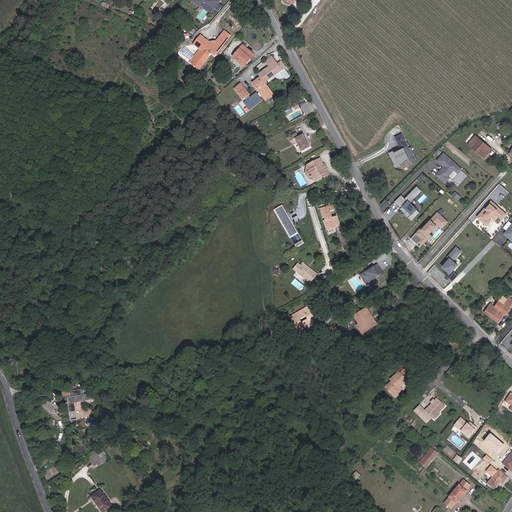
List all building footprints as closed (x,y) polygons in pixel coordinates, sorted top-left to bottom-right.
[(192,0),(192,1),(199,7),(200,5),(210,13),(213,9),(214,10),(221,0),(192,0)] [(202,34),(195,43),(201,49),(204,51),(209,55),(216,45),(202,34)] [(246,42),(244,45),(256,55),(258,52),(246,42)] [(244,45),(234,57),(245,67),(256,55),(244,45)] [(193,62),(204,51),(201,49),(191,60),(193,62)] [(209,55),(204,51),(193,62),(199,67),(209,55)] [(265,61),(269,67),(260,74),(263,78),(268,84),(278,76),(281,80),(284,78),(290,79),(293,76),(287,68),(288,67),(283,61),(279,65),(272,56),(265,61)] [(242,70),(245,67),(234,57),(231,60),(242,70)] [(265,97),(273,91),(268,84),(263,78),(254,84),(265,97)] [(250,96),(240,85),(237,87),(241,91),(239,94),(245,101),(250,96)] [(244,102),(250,110),(264,100),(258,92),(244,102)] [(303,134),(298,137),(296,133),(288,136),(293,145),(297,143),(301,152),(310,147),(303,134)] [(399,147),(388,153),(396,168),(400,166),(399,164),(408,159),(410,162),(416,159),(407,142),(406,143),(402,134),(394,138),(399,147)] [(485,158),(492,150),(475,136),(468,144),(485,158)] [(463,170),(443,152),(436,161),(442,166),(434,175),(445,185),(451,178),(449,176),(454,171),(458,175),(463,170)] [(328,174),(325,170),(324,171),(322,166),(323,166),(320,159),(307,166),(310,171),(309,172),(314,182),(328,174)] [(309,179),(314,182),(309,172),(310,171),(307,166),(305,167),(305,173),(309,179)] [(402,195),(395,202),(401,208),(399,209),(411,221),(420,213),(410,203),(422,192),(417,187),(405,199),(402,195)] [(507,215),(491,200),(476,217),(487,226),(492,220),(494,222),(498,218),(501,222),(507,215)] [(333,212),(338,211),(335,202),(330,203),(331,206),(323,209),(330,231),(343,227),(340,217),(335,219),(333,212)] [(298,232),(282,205),(275,210),(291,237),(298,232)] [(448,222),(437,212),(421,230),(419,229),(410,238),(420,247),(439,227),(442,229),(448,222)] [(511,223),(503,234),(511,241),(511,239),(511,223)] [(446,257),(448,259),(441,267),(449,275),(458,266),(453,261),(462,252),(456,247),(446,257)] [(317,274),(309,267),(308,268),(307,267),(307,266),(303,263),(301,266),(298,264),(294,269),(310,283),(317,274)] [(384,275),(378,265),(374,267),(373,266),(367,270),(368,271),(366,272),(361,275),(367,284),(379,276),(380,277),(384,275)] [(495,305),(492,303),(486,312),(492,316),(495,312),(497,313),(503,305),(497,301),(495,305)] [(510,310),(508,309),(511,305),(506,302),(503,305),(497,313),(495,312),(492,316),(500,322),(505,314),(506,315),(510,310)] [(309,307),(293,317),(303,332),(318,322),(309,307)] [(377,325),(366,308),(356,315),(361,323),(357,325),(361,332),(372,325),(374,327),(377,325)] [(374,327),(372,325),(361,332),(362,334),(374,327)] [(486,350),(482,346),(478,351),(477,353),(480,356),(481,354),(482,354),(486,350)] [(489,360),(481,369),(485,373),(491,378),(497,372),(491,367),(494,364),(489,360)] [(451,376),(463,364),(462,362),(459,364),(458,363),(448,373),(451,376)] [(394,379),(395,381),(392,384),(386,389),(393,396),(398,392),(401,395),(404,391),(402,389),(408,383),(410,385),(416,379),(407,370),(402,375),(400,373),(394,379)] [(70,422),(78,421),(76,404),(91,403),(90,396),(85,396),(84,391),(70,392),(70,397),(68,397),(70,422)] [(431,417),(437,411),(438,412),(444,406),(437,399),(424,410),(431,417)] [(473,425),(470,428),(468,426),(461,420),(455,427),(469,438),(477,428),(473,425)] [(505,445),(490,433),(483,442),(498,454),(505,445)] [(438,454),(432,450),(421,463),(427,468),(438,454)] [(101,460),(97,453),(89,459),(94,465),(101,460)] [(508,478),(499,470),(498,472),(491,466),(486,471),(493,477),(487,483),(495,489),(501,483),(503,485),(508,478)] [(465,482),(450,499),(457,505),(458,506),(470,494),(468,493),(472,488),(465,482)] [(91,497),(102,511),(105,511),(113,507),(101,491),(91,497)] [(452,510),(457,505),(450,499),(445,504),(452,510)]
